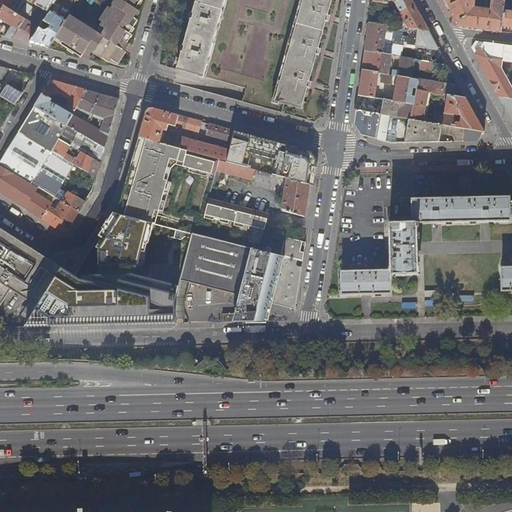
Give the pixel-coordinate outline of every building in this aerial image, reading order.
[(21,4),(31,10),(34,7),(22,0),(0,0),(0,3),(4,6),(5,7),(8,8),(12,1),(20,6),(21,4)] [(38,0),(35,4),(50,13),(47,17),(30,43),(49,48),(56,38),(67,21),(48,9),(54,0),(38,0)] [(118,0),(97,32),(71,15),(67,21),(56,38),(69,47),(68,48),(74,52),(74,51),(82,56),(89,45),(96,50),(95,52),(110,61),(112,58),(120,63),(127,52),(123,50),(133,35),(132,34),(135,29),(134,28),(139,21),(134,18),(139,11),(136,9),(141,1),(142,2),(143,0),(118,0)] [(196,0),(196,3),(177,69),(204,77),(225,0),(196,0)] [(303,0),(276,99),(303,107),(307,92),(333,0),(303,0)] [(408,26),(409,28),(429,31),(411,0),(399,0),(395,3),(405,20),(403,24),(408,26)] [(445,0),(461,27),(502,33),(503,26),(504,12),(505,6),(506,0),(491,0),(490,14),(474,12),(475,0),(445,0)] [(0,18),(12,26),(5,36),(13,38),(26,19),(8,8),(5,7),(4,6),(0,12),(0,32),(3,27),(0,24),(0,18)] [(503,26),(511,27),(511,12),(509,12),(504,12),(503,26)] [(37,26),(26,19),(13,38),(22,41),(30,43),(47,17),(41,13),(36,21),(39,23),(37,26)] [(387,27),(387,25),(370,22),(366,50),(384,54),(385,45),(387,45),(387,43),(385,42),(386,37),(390,38),(392,28),(387,27)] [(415,43),(414,48),(439,49),(429,31),(409,28),(407,42),(415,43)] [(511,45),(477,41),(472,48),(499,97),(511,98),(511,84),(511,81),(511,45)] [(385,45),(384,54),(393,55),(395,56),(396,47),(387,45),(385,45)] [(396,47),(395,56),(396,56),(402,57),(403,47),(397,46),(396,47)] [(403,47),(402,57),(413,59),(414,48),(403,47)] [(414,48),(413,59),(447,65),(439,49),(414,48)] [(389,75),(393,55),(384,54),(366,50),(363,70),(379,73),(383,74),(389,75)] [(394,71),(393,75),(398,76),(419,80),(417,89),(417,90),(429,92),(441,94),(449,95),(466,98),(459,86),(447,84),(447,83),(423,79),(425,72),(423,72),(423,69),(452,73),(447,65),(413,59),(402,57),(396,56),(396,59),(402,60),(400,72),(394,71)] [(0,80),(1,81),(8,68),(0,66),(0,80)] [(377,86),(379,73),(363,70),(359,95),(375,98),(377,89),(379,90),(379,86),(377,86)] [(391,84),(393,75),(389,75),(383,74),(381,83),(391,84)] [(387,97),(386,100),(415,105),(416,97),(411,96),(412,88),(417,89),(419,80),(398,76),(394,98),(387,97)] [(51,80),(34,107),(67,126),(60,139),(70,145),(77,132),(105,148),(119,99),(51,80)] [(0,96),(9,102),(15,105),(23,93),(7,84),(6,87),(1,83),(0,84),(0,96)] [(424,121),(429,92),(417,90),(416,97),(415,105),(412,119),(424,121)] [(436,111),(433,123),(442,125),(468,129),(483,132),(485,133),(466,98),(449,95),(446,113),(436,111)] [(0,117),(0,118),(9,102),(0,96),(0,117)] [(511,98),(499,97),(511,119),(511,98)] [(400,111),(399,117),(410,119),(412,119),(415,105),(386,100),(384,99),(382,108),(400,111)] [(34,107),(19,131),(53,151),(60,139),(67,126),(34,107)] [(232,141),(230,141),(229,144),(228,144),(226,149),(182,137),(182,133),(180,132),(180,133),(176,132),(175,137),(162,133),(163,129),(167,130),(169,124),(181,128),(181,127),(185,128),(192,129),(192,130),(199,132),(202,122),(153,108),(147,112),(139,137),(220,159),(220,160),(226,161),(229,152),(232,141)] [(384,141),(385,136),(388,116),(356,110),(354,125),(361,135),(384,141)] [(439,142),(441,134),(442,125),(433,123),(424,121),(412,119),(410,119),(406,143),(439,142)] [(230,141),(232,141),(235,131),(209,124),(207,134),(230,141)] [(442,125),(441,134),(453,135),(456,138),(455,141),(465,141),(468,129),(442,125)] [(477,141),(483,132),(468,129),(465,141),(477,141)] [(19,131),(0,162),(0,165),(33,184),(53,151),(19,131)] [(308,160),(310,152),(235,131),(232,141),(229,152),(281,166),(284,155),(296,158),(293,170),(286,169),(285,171),(277,169),(275,175),(300,181),(304,159),(308,160)] [(100,163),(105,148),(77,132),(70,145),(71,145),(80,151),(100,163)] [(164,180),(171,159),(184,163),(183,167),(190,169),(189,172),(206,178),(208,174),(215,176),(220,160),(220,159),(139,137),(137,145),(140,146),(129,184),(126,183),(121,201),(159,212),(168,181),(164,180)] [(100,163),(80,151),(75,159),(66,154),(71,145),(70,145),(60,139),(53,151),(74,164),(92,175),(95,169),(98,171),(100,163)] [(85,203),(60,189),(74,164),(53,151),(33,184),(39,188),(61,201),(79,211),(85,203)] [(36,192),(39,188),(33,184),(0,165),(0,192),(42,219),(50,206),(52,203),(36,192)] [(356,176),(348,183),(347,190),(357,190),(360,188),(361,175),(356,176)] [(413,223),(420,224),(511,222),(511,198),(413,200),(413,223)] [(269,214),(209,199),(204,218),(214,221),(215,218),(220,219),(219,222),(229,224),(229,221),(235,223),(234,226),(243,228),(244,225),(250,227),(249,230),(258,232),(259,229),(265,230),(269,214)] [(56,210),(50,206),(42,219),(61,231),(68,230),(79,211),(61,201),(56,210)] [(155,224),(159,212),(121,201),(117,214),(155,224)] [(170,300),(187,232),(155,224),(117,214),(113,213),(102,232),(140,242),(144,243),(136,274),(132,273),(137,250),(103,241),(102,243),(96,242),(74,276),(170,300)] [(391,271),(392,275),(419,274),(417,228),(420,228),(420,224),(413,223),(390,224),(391,271)] [(281,257),(192,234),(180,279),(239,295),(235,313),(223,313),(223,322),(262,321),(262,319),(264,319),(269,321),(273,304),(296,311),(303,262),(281,257)] [(0,308),(12,290),(38,306),(59,272),(63,266),(53,260),(50,266),(0,235),(0,308)] [(304,255),(301,253),(303,243),(282,237),(280,248),(283,249),(281,257),(303,262),(304,255)] [(144,243),(140,242),(137,250),(132,273),(136,274),(144,243)] [(502,291),(511,290),(511,267),(502,268),(502,291)] [(392,275),(391,271),(342,272),(343,295),(392,294),(392,275)] [(48,319),(74,276),(59,272),(38,306),(30,319),(48,319)]
